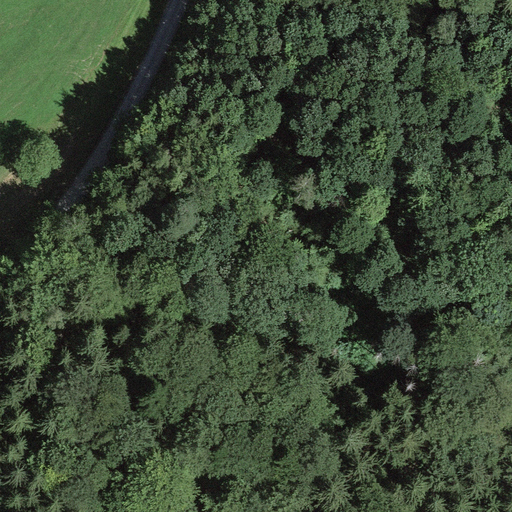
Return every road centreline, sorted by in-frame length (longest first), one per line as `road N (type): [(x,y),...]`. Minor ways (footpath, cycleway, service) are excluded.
road 1 (track): [(0,317),(99,291),(207,310),(396,309),(511,276)]
road 2 (track): [(0,286),(112,129),(179,0)]
